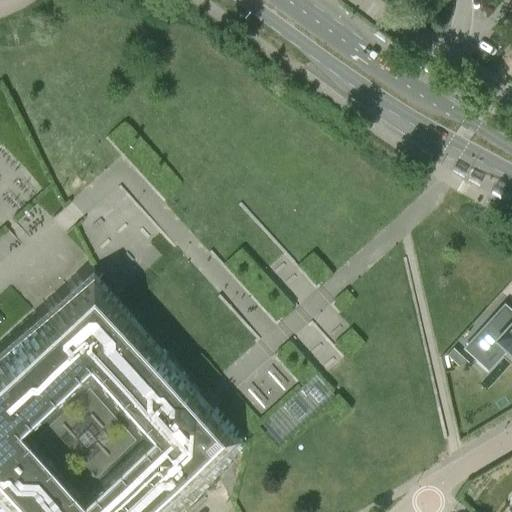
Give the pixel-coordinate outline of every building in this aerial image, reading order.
[(122,121),(106,136),(164,198),(181,181),(122,121)] [(317,283),(330,270),(311,252),(298,264),(317,283)] [(0,511),(185,511),(221,480),(241,462),(244,451),(247,440),(246,440),(216,407),(209,398),(202,391),(132,314),(129,311),(122,295),(93,263),(92,264),(90,261),(0,342),(0,511)] [(496,341),(511,354),(511,320),(503,330),(492,319),(465,348),(478,360),(496,341)] [(335,396),(315,374),(303,385),(258,425),(277,447),(323,407),(335,396)] [(225,487),(232,501),(241,462),(221,480),(225,487)]
